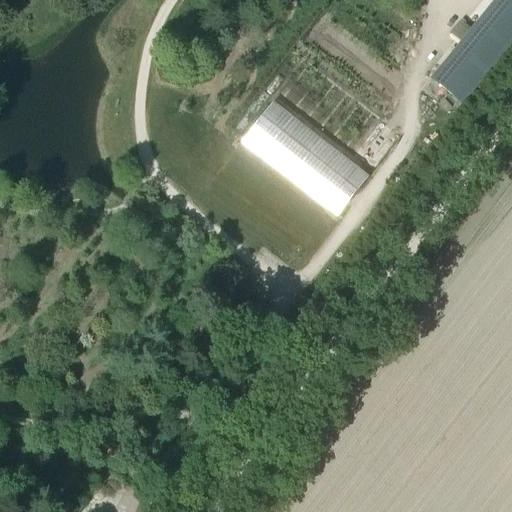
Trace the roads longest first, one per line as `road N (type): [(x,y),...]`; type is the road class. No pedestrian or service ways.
road 1 (unclassified): [(209,511),(511,118)]
road 2 (track): [(291,294),(406,146),(422,53),(457,0)]
